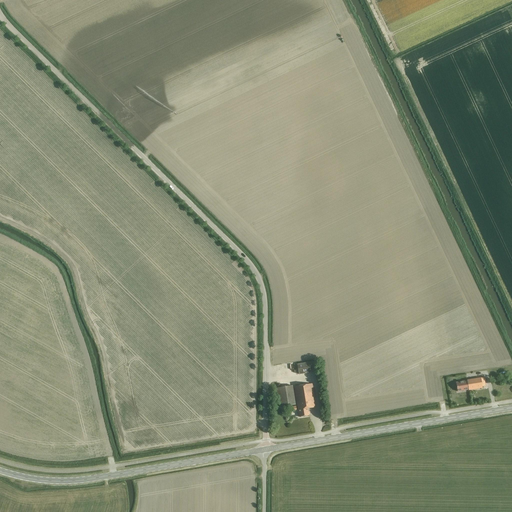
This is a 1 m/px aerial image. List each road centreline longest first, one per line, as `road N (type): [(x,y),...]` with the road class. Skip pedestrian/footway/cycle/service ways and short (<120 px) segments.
road 1 (unclassified): [(264,449),(266,311),(258,278),(0,14)]
road 2 (secondary): [(264,449),(66,482),(0,471)]
road 3 (secondary): [(264,449),(511,407)]
